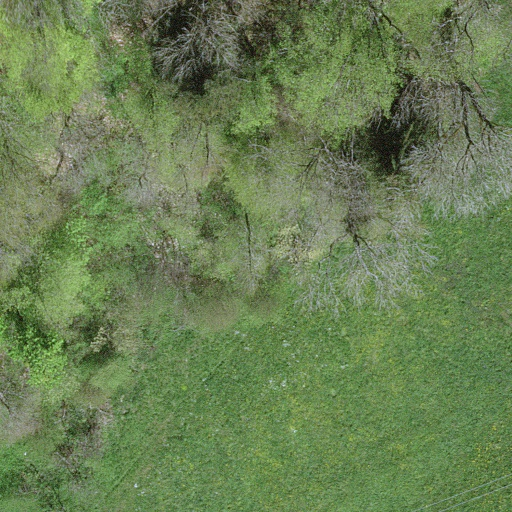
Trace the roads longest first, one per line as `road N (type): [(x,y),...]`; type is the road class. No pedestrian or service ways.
road 1 (motorway): [(268,0),(511,442)]
road 2 (motorway): [(0,356),(84,511)]
